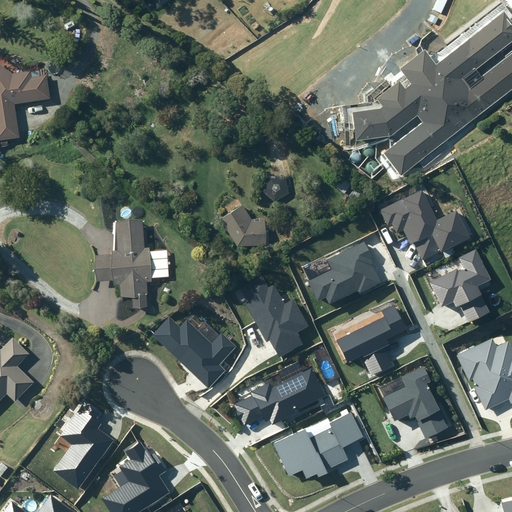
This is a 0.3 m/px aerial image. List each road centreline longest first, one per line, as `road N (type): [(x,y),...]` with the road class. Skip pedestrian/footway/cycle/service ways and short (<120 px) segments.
road 1 (residential): [(343,511),(466,459),(511,450)]
road 2 (residential): [(134,383),(218,456),(254,511)]
